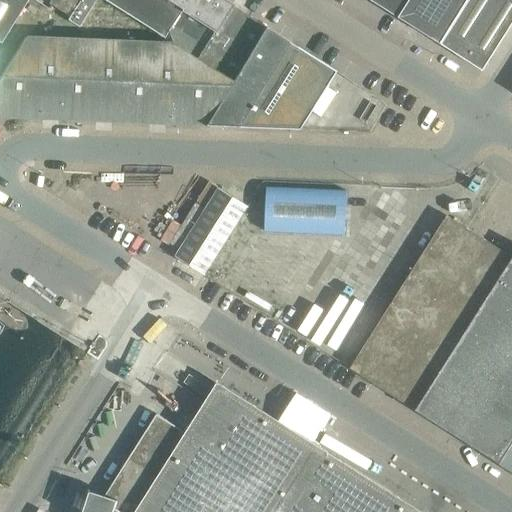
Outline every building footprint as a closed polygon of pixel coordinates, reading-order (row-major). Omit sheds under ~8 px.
[(0,0),(0,41),(26,0),(0,0)] [(48,0),(47,3),(68,17),(78,0),(48,0)] [(111,0),(78,0),(68,17),(66,20),(78,27),(94,0),(102,0),(109,4),(111,0)] [(111,0),(109,4),(162,38),(180,10),(163,0),(111,0)] [(162,38),(170,43),(179,49),(210,0),(186,0),(180,10),(162,38)] [(163,0),(180,10),(186,0),(163,0)] [(230,6),(221,0),(210,0),(179,49),(196,60),(230,6)] [(409,0),(370,0),(399,18),(409,0)] [(409,0),(399,18),(441,44),(469,0),(409,0)] [(511,22),(511,0),(469,0),(441,44),(482,71),(511,22)] [(196,60),(215,72),(230,81),(264,27),(230,6),(196,60)] [(230,81),(203,126),(235,127),(297,130),(334,71),(295,47),(295,48),(287,43),(288,42),(264,27),(230,81)] [(0,118),(42,120),(58,121),(95,122),(111,123),(149,124),(165,125),(203,126),(230,81),(215,72),(196,60),(179,49),(170,43),(24,37),(0,75),(0,118)] [(344,234),(346,191),(266,187),(264,231),(344,234)] [(174,256),(203,275),(247,207),(218,188),(174,256)] [(415,410),(511,257),(446,216),(349,368),(415,410)] [(511,257),(415,410),(500,463),(511,444),(511,257)] [(423,511),(262,411),(217,382),(186,432),(156,414),(104,496),(90,491),(88,497),(82,511),(423,511)] [(511,444),(500,463),(511,471),(511,444)]
